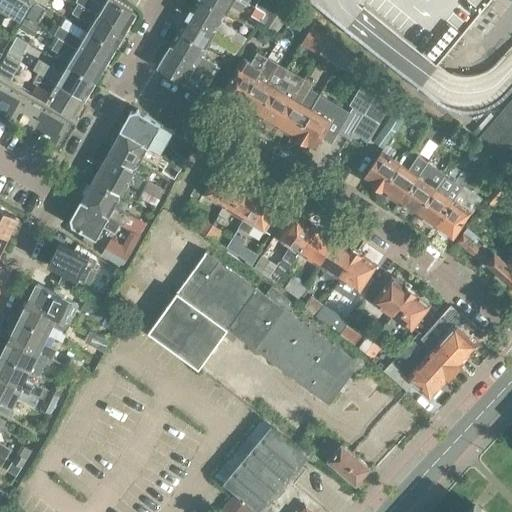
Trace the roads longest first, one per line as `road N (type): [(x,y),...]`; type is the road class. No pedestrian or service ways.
road 1 (residential): [(511,329),(127,72)]
road 2 (residential): [(127,72),(0,294)]
road 3 (tertiary): [(511,383),(392,511)]
